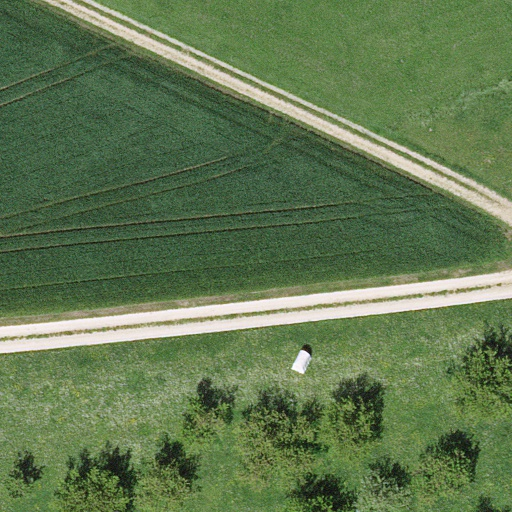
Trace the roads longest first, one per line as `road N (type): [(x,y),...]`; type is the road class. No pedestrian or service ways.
road 1 (track): [(0,348),(511,288)]
road 2 (track): [(56,0),(511,221)]
